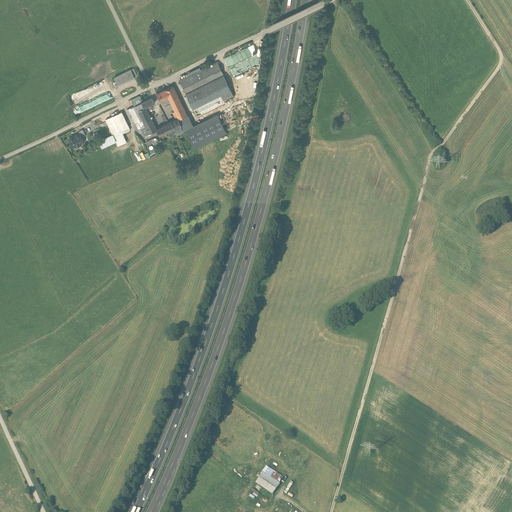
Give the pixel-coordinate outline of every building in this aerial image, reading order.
[(233,75),(252,68),(251,64),(247,66),(245,60),(229,66),(233,75)] [(217,61),(180,79),(192,106),(193,106),(197,113),(224,99),(224,100),(233,96),(223,75),(217,61)] [(134,77),(130,69),(114,78),(115,81),(113,82),(115,86),(117,85),(117,86),(134,77)] [(178,118),(180,125),(190,120),(173,86),(156,94),(159,100),(162,99),(165,105),(171,102),(175,111),(178,118)] [(134,102),(136,105),(141,103),(142,102),(140,99),(141,98),(140,96),(131,100),(132,103),(134,102)] [(142,102),(141,103),(144,108),(145,107),(150,105),(154,103),(152,98),(142,102)] [(136,105),(138,110),(143,121),(151,118),(147,111),(145,107),(144,108),(141,103),(136,105)] [(135,124),(143,121),(138,110),(136,105),(127,109),(134,124),(135,124)] [(130,130),(122,112),(105,120),(112,134),(99,141),(102,147),(115,141),(118,146),(126,142),(122,133),(130,130)] [(217,114),(192,126),(186,129),(194,147),(226,132),(217,114)] [(156,129),(151,118),(143,121),(145,125),(140,128),(142,132),(144,135),(156,129)] [(176,119),(168,123),(171,129),(174,128),(176,133),(183,130),(180,125),(178,118),(176,119)] [(192,126),(190,120),(180,125),(183,130),(186,129),(192,126)] [(143,121),(135,124),(137,129),(140,133),(142,132),(140,128),(145,125),(143,121)] [(170,136),(176,133),(174,128),(171,129),(168,123),(156,128),(159,135),(167,131),(170,136)] [(84,142),(82,137),(79,133),(76,135),(76,134),(72,136),(73,136),(68,138),(74,150),(77,149),(76,146),(84,142)] [(151,154),(158,151),(153,138),(146,141),(151,154)] [(279,486),(262,475),(255,486),(271,497),(279,486)]
